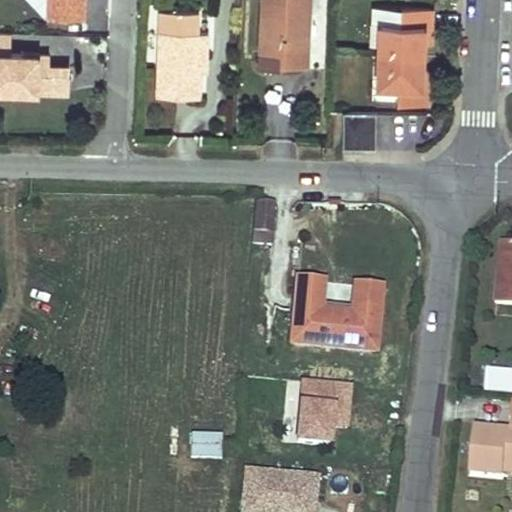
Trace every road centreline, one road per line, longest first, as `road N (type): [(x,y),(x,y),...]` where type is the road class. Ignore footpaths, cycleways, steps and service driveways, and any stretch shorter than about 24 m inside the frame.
road 1 (unclassified): [(118,172),(430,181),(448,192)]
road 2 (unclassified): [(448,192),(417,511)]
road 3 (residential): [(481,0),(472,181)]
road 4 (residential): [(118,172),(126,0)]
